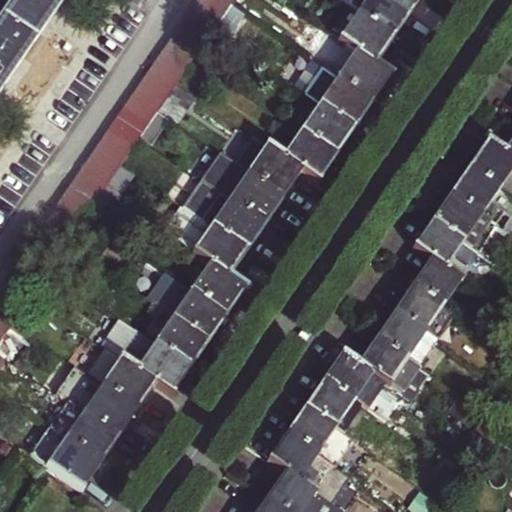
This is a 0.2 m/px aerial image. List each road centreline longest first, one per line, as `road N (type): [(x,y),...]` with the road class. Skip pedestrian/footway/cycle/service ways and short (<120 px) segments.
road 1 (residential): [(505,0),(168,502)]
road 2 (residential): [(173,0),(0,256)]
